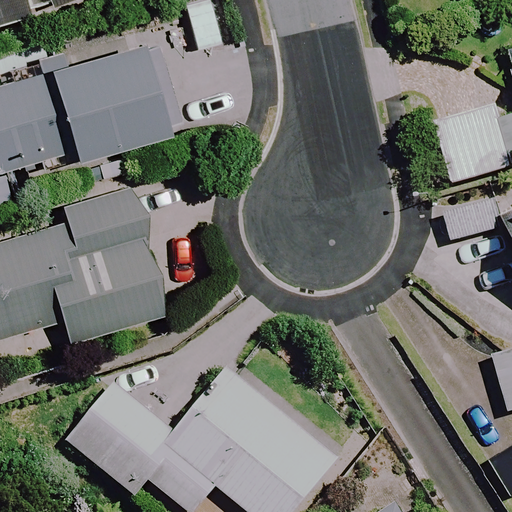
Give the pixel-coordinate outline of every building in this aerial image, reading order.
[(0,0),(0,24),(17,20),(11,0),(0,0)] [(42,0),(46,9),(66,0),(42,0)] [(97,180),(91,156),(173,137),(150,43),(0,78),(0,172),(19,168),(25,197),(97,180)] [(490,116),(428,135),(445,190),(506,171),(511,169),(511,59),(503,62),(511,89),(511,122),(493,128),(490,116)] [(161,316),(125,188),(59,207),(64,223),(0,241),(0,338),(53,324),(59,345),(161,316)] [(511,215),(488,226),(481,207),(430,227),(447,271),(494,252),(511,296),(511,215)] [(511,353),(483,362),(500,418),(511,414),(511,353)] [(291,511),(331,464),(224,378),(172,442),(106,389),(60,445),(130,502),(142,486),(174,511),(192,511),(209,491),(235,511),(291,511)]
